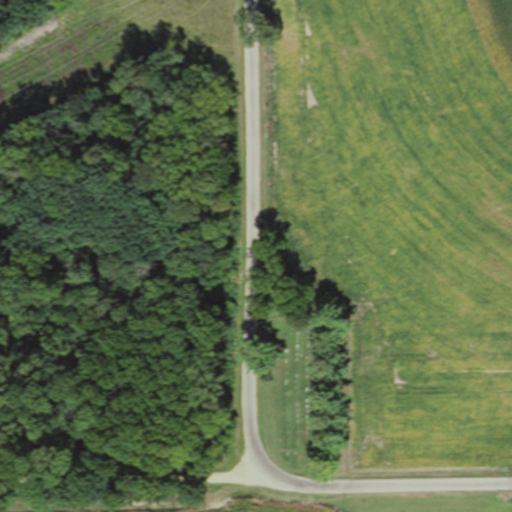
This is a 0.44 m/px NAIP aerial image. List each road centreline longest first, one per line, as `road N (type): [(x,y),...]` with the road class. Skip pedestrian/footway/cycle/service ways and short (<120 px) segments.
road 1 (residential): [(255,0),(260,442),(271,465)]
road 2 (residential): [(271,465),(291,481),(339,485),(511,482)]
